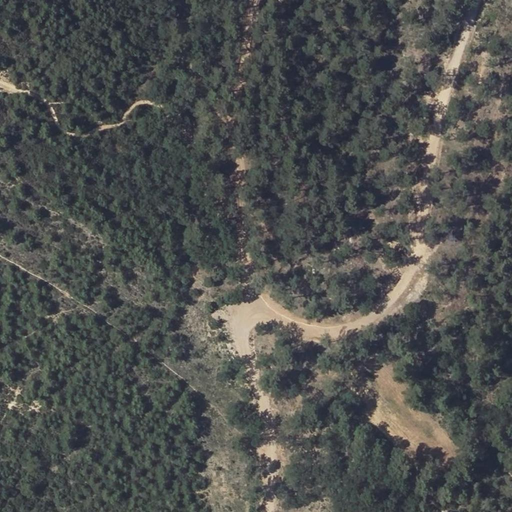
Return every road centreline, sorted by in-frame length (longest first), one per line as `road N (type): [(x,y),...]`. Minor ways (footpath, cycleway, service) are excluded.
road 1 (track): [(0,80),(51,105),(69,131),(111,128),(141,102),(215,115),(226,125),(255,308)]
road 2 (track): [(293,323),(325,329),(374,315),(397,302),(418,273),(427,248),(427,153),(480,0)]
road 3 (track): [(268,511),(279,449),(244,340),(247,316),(265,306),(293,323)]
road 4 (track): [(226,125),(256,0)]
